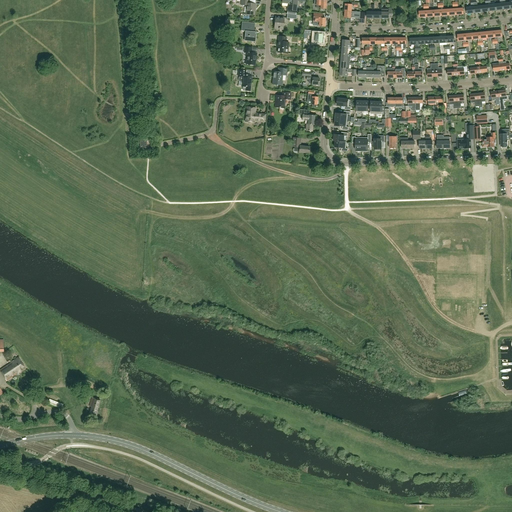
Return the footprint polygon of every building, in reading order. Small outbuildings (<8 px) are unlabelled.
[(248,0),(241,0),(241,5),(247,6),(246,15),(254,15),(255,9),(256,10),(256,5),(248,4),(248,0)] [(282,0),(282,3),(288,4),(288,10),(296,11),(297,1),(306,2),(306,0),(282,0)] [(314,0),(315,1),(314,5),(316,5),(316,8),(317,8),(321,9),(326,9),(327,1),(322,0),(321,0),(314,0)] [(487,0),(489,12),(496,11),(496,5),(491,6),(490,0),(487,0)] [(499,0),(500,5),(496,5),(496,11),(504,10),(502,0),(499,0)] [(505,0),(502,0),(504,10),(511,9),(510,3),(506,4),(505,0)] [(476,1),(473,1),(474,5),(474,8),(475,13),(482,13),(481,7),(478,7),(477,3),(476,3),(476,1)] [(382,13),(382,19),(389,19),(389,16),(393,16),(392,9),(389,9),(389,10),(382,10),(382,13)] [(322,14),(314,14),(313,21),(317,22),(317,26),(325,27),(326,19),(322,19),(322,14)] [(274,29),(283,30),(284,18),(276,17),(274,29)] [(254,32),(255,24),(242,22),(241,31),(246,32),(245,41),(255,42),(256,33),(254,32)] [(305,30),(304,34),(308,35),(308,36),(311,36),(311,37),(314,37),(313,42),(314,42),(314,44),(319,44),(319,43),(324,43),(324,38),(323,38),(323,34),(317,34),(318,31),(305,30)] [(286,38),(279,37),(278,46),(279,46),(278,53),(287,54),(289,43),(286,43),(286,38)] [(464,47),(464,49),(458,49),(458,53),(459,54),(467,53),(466,47),(466,43),(463,43),(464,47)] [(252,48),(244,47),(244,53),(248,53),(246,65),(255,65),(255,59),(256,59),(257,54),(252,53),(252,48)] [(503,58),(500,59),(502,71),(511,70),(510,64),(507,65),(506,62),(503,62),(503,58)] [(498,59),(499,62),(499,63),(493,64),(493,66),(494,71),(497,71),(497,72),(502,71),(500,59),(498,59)] [(438,64),(435,64),(435,77),(443,77),(442,71),(442,68),(439,68),(438,64)] [(381,78),(381,77),(385,77),(385,66),(378,66),(378,72),(374,72),(374,68),(373,78),(381,78)] [(479,74),(478,66),(476,66),(476,68),(470,69),(471,75),(479,74)] [(341,68),(340,75),(341,75),(341,77),(344,77),(345,76),(347,76),(348,73),(352,73),(352,76),(353,76),(356,77),(357,70),(346,69),(341,68)] [(286,76),(287,70),(278,69),(278,73),(273,72),(273,76),(272,85),(282,86),(283,76),(286,76)] [(395,69),(395,78),(403,78),(403,77),(405,77),(405,69),(403,69),(395,69)] [(239,70),(238,77),(239,77),(239,82),(239,86),(242,86),(242,87),(243,87),(243,91),(250,92),(252,76),(245,75),(246,71),(239,70)] [(310,84),(312,84),(312,85),(319,86),(320,79),(314,79),(314,77),(311,77),(311,73),(302,73),(302,76),(307,76),(307,80),(309,80),(309,83),(310,84)] [(506,90),(499,92),(501,107),(504,106),(503,100),(507,99),(508,99),(507,97),(507,96),(506,90)] [(307,103),(307,104),(312,104),(312,107),(312,108),(316,108),(316,106),(317,106),(318,98),(313,97),(313,95),(314,95),(314,92),(308,91),(308,95),(307,95),(307,101),(307,103)] [(501,107),(499,92),(491,93),(492,98),(492,101),(496,101),(497,105),(500,104),(500,107),(501,107)] [(291,93),(283,93),(283,97),(277,96),(275,108),(284,109),(285,100),(290,100),(291,97),(294,97),(294,93),(291,93)] [(485,93),(478,94),(479,107),(483,106),(482,102),(486,102),(486,99),(485,93)] [(479,107),(478,94),(470,95),(471,100),(471,103),(475,103),(475,107),(479,107)] [(458,109),(457,96),(449,96),(450,102),(450,105),(453,105),(454,109),(458,109)] [(436,104),(436,97),(428,97),(428,105),(434,105),(434,106),(433,107),(433,114),(434,114),(436,114),(436,104)] [(349,107),(350,100),(344,99),(344,98),(339,98),(339,99),(338,99),(337,106),(345,107),(344,110),(351,110),(351,107),(349,107)] [(408,104),(408,106),(406,106),(406,111),(406,118),(411,117),(411,111),(409,111),(409,108),(413,108),(413,110),(416,110),(415,105),(415,98),(408,98),(408,104)] [(256,108),(247,107),(245,122),(254,123),(255,121),(265,122),(266,115),(255,114),(256,108)] [(396,115),(389,115),(389,109),(385,109),(385,118),(396,118),(396,115)] [(308,132),(309,132),(309,131),(312,132),(312,125),(314,126),(314,125),(315,125),(315,121),(314,120),(315,117),(315,116),(309,116),(309,111),(299,110),(298,115),(303,116),(302,120),(308,121),(308,125),(306,124),(306,131),(308,131),(308,132)] [(336,114),(335,114),(335,119),(336,119),(336,120),(347,121),(348,115),(350,115),(350,112),(344,111),(344,114),(336,113),(336,114)] [(342,127),(342,130),(348,131),(349,127),(347,127),(347,121),(336,120),(335,126),(342,127)] [(471,140),(475,140),(474,126),(467,126),(468,140),(464,140),(458,140),(458,149),(465,148),(465,149),(471,148),(471,140)] [(348,133),(342,132),(341,135),(334,135),(334,136),(333,135),(332,140),(333,140),(333,141),(347,142),(344,142),(344,136),(348,137),(348,133)] [(508,134),(501,135),(501,147),(502,147),(502,148),(506,148),(506,146),(508,146),(507,140),(510,140),(510,138),(510,134),(510,132),(507,132),(508,134)] [(496,139),(495,133),(492,133),(492,138),(487,138),(487,140),(483,140),(483,147),(488,147),(494,147),(494,143),(496,143),(496,139)] [(371,134),(368,135),(368,138),(362,138),(362,151),(363,151),(363,152),(367,152),(367,151),(368,151),(368,143),(372,143),(371,134)] [(381,138),(374,138),(374,150),(376,150),(380,150),(382,150),(382,142),(385,142),(385,136),(381,136),(381,138)] [(394,137),(390,137),(390,148),(397,148),(397,140),(398,140),(398,136),(394,136),(394,137)] [(356,137),(353,137),(353,143),(356,143),(356,151),(357,151),(357,152),(361,152),(361,151),(362,151),(362,138),(356,138),(356,137)] [(294,152),(309,154),(310,148),(303,147),(303,146),(300,145),(301,139),(293,138),(292,147),(295,147),(294,152)] [(408,142),(408,138),(400,138),(400,142),(402,142),(402,149),(408,149),(408,142)] [(348,148),(346,148),(347,142),(333,141),(335,141),(334,147),(342,148),(341,151),(348,152),(348,148)] [(25,369),(18,358),(12,362),(0,370),(7,380),(19,372),(19,373),(25,369)] [(92,407),(89,415),(96,417),(98,409),(98,408),(100,400),(92,397),(89,406),(92,407)]
